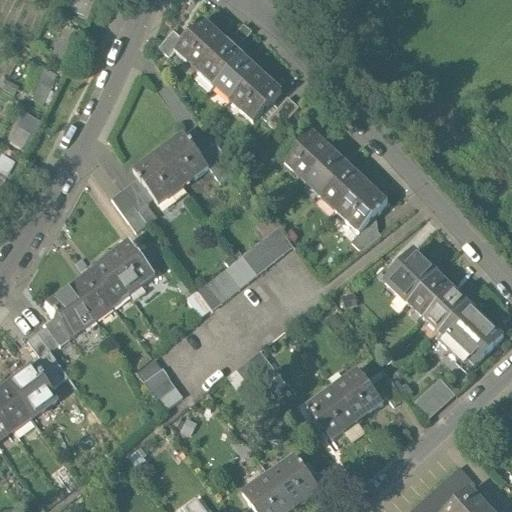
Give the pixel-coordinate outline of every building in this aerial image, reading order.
[(186,49),(205,67),(236,33),(216,15),(196,38),(186,49)] [(196,38),(185,29),(169,47),(179,56),(186,49),(196,38)] [(205,67),(225,85),(256,51),(236,33),(205,67)] [(225,85),(245,102),(275,69),(256,51),(225,85)] [(295,87),(275,69),(245,102),(264,120),(272,112),(284,99),(295,87)] [(290,105),(284,99),(272,112),(290,127),(311,104),(300,93),(290,105)] [(293,158),(312,176),(343,144),(323,125),(293,158)] [(195,131),(170,149),(196,185),(221,167),(195,131)] [(312,176),(331,194),(362,162),(343,144),(312,176)] [(171,203),(196,185),(170,149),(145,168),(150,175),(165,195),(171,203)] [(331,194),(351,212),(381,180),(362,162),(331,194)] [(165,195),(150,175),(123,194),(138,215),(165,195)] [(401,198),(381,180),(351,212),(370,231),(388,212),(401,198)] [(389,226),(388,212),(370,231),(363,238),(373,247),(393,231),(389,226)] [(289,223),(197,294),(213,314),(305,242),(289,223)] [(138,236),(117,251),(142,285),(163,270),(138,236)] [(396,277),(415,295),(444,264),(425,246),(396,277)] [(117,251),(96,267),(121,301),(142,285),(117,251)] [(415,295),(435,313),(464,282),(444,264),(415,295)] [(96,267),(75,282),(100,317),(121,301),(96,267)] [(79,332),(100,317),(75,282),(53,298),(64,313),(79,332)] [(435,313),(454,332),(483,301),(464,282),(435,313)] [(503,319),(483,301),(454,332),(473,350),(503,319)] [(80,334),(79,332),(64,313),(55,320),(57,322),(38,336),(51,353),(69,339),(71,341),(80,334)] [(288,367),(271,347),(239,372),(255,393),(288,367)] [(146,367),(175,407),(194,392),(174,363),(172,365),(164,354),(146,367)] [(41,358),(20,374),(46,409),(68,394),(41,358)] [(369,361),(344,380),(368,414),(394,395),(369,361)] [(0,391),(25,425),(46,409),(20,374),(0,388),(0,391)] [(343,432),(368,414),(344,380),(318,399),(343,432)] [(445,404),(431,388),(423,396),(436,412),(445,404)] [(0,391),(0,436),(3,441),(25,425),(0,391)] [(305,452),(280,470),(305,505),(331,487),(305,452)] [(270,511),(296,511),(305,505),(280,470),(254,489),(270,511)] [(452,511),(473,493),(476,490),(459,471),(414,511),(452,511)] [(452,511),(488,511),(490,511),(473,493),(452,511)]
